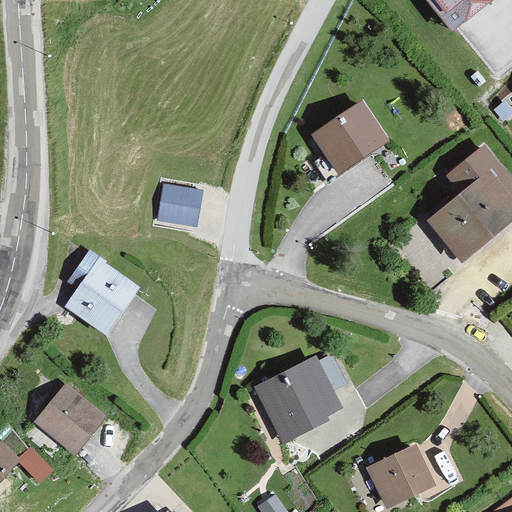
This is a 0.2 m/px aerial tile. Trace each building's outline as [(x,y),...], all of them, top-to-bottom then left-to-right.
[(503,0),(435,0),(463,33),(503,0)] [(318,170),(331,187),(389,147),(364,113),(318,144),(331,162),(318,170)] [(438,227),(466,261),(511,223),(511,207),(492,183),(502,174),(486,154),(454,181),(470,201),(438,227)] [(502,174),(492,183),(511,207),(511,183),(503,173),(502,173),(502,174)] [(201,223),(208,194),(172,186),(167,216),(201,223)] [(88,286),(78,302),(108,323),(133,288),(102,265),(105,260),(94,251),(76,277),(88,286)] [(271,390),(289,432),(337,410),(330,395),(347,388),(335,362),(320,370),(317,369),(271,390)] [(105,417),(65,385),(40,418),(78,449),(105,417)] [(281,436),(289,432),(271,390),(262,394),(281,436)] [(0,478),(18,458),(0,443),(0,478)] [(29,447),(18,458),(41,479),(51,468),(29,447)] [(411,488),(413,493),(431,485),(415,448),(371,467),(385,499),(411,488)] [(387,505),(413,493),(411,488),(385,499),(387,505)]
